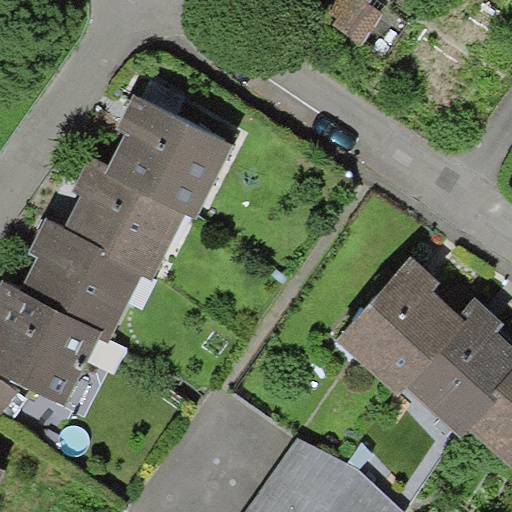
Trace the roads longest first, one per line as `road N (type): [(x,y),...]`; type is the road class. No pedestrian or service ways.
road 1 (residential): [(511,224),(185,0)]
road 2 (residential): [(0,193),(139,0)]
